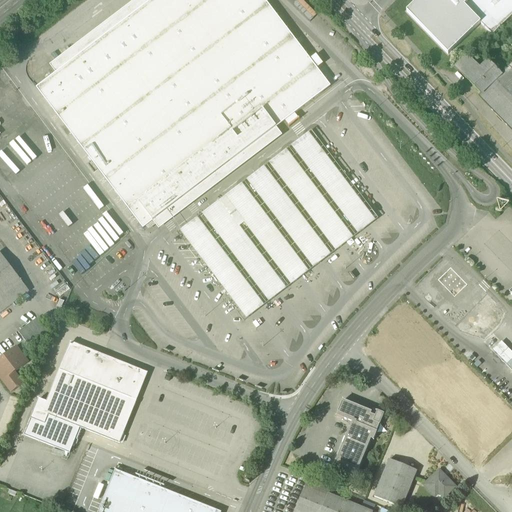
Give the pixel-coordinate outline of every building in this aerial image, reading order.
[(264,0),(153,0),(36,89),(143,229),(163,214),(167,219),(181,208),(177,203),(330,87),(264,0)] [(305,0),(299,0),(295,4),(311,21),(318,14),(305,0)] [(469,0),(419,0),(407,12),(449,54),(480,23),(464,6),(469,0)] [(493,36),(511,16),(511,0),(469,0),(464,6),(480,23),(493,36)] [(466,58),(456,68),(466,78),(477,68),(466,58)] [(477,68),(466,78),(481,94),(500,76),(488,64),(480,71),(477,68)] [(511,64),(481,95),(511,127),(511,64)] [(311,132),(179,232),(246,319),(378,220),(311,132)] [(0,313),(29,292),(0,253),(0,313)] [(168,278),(178,273),(173,263),(163,268),(168,278)] [(37,319),(19,334),(29,347),(47,332),(37,319)] [(142,372),(86,350),(86,349),(71,343),(71,344),(70,344),(71,345),(65,357),(65,358),(60,371),(59,370),(59,371),(132,400),(142,372)] [(511,358),(511,355),(500,344),(493,351),(506,364),(511,358)] [(16,347),(0,359),(0,380),(10,394),(24,384),(15,373),(28,363),(16,347)] [(132,400),(59,371),(60,372),(56,382),(55,381),(55,382),(55,383),(52,392),(51,392),(50,393),(51,393),(47,403),(46,403),(46,404),(47,404),(43,413),(49,415),(58,419),(57,420),(58,420),(58,419),(71,425),(72,426),(73,425),(79,428),(85,430),(85,431),(86,431),(99,436),(100,437),(100,436),(113,441),(113,442),(114,443),(114,442),(120,444),(124,434),(119,432),(132,400)] [(147,374),(142,372),(132,400),(119,432),(124,434),(147,374)] [(38,399),(30,420),(45,425),(49,415),(43,413),(47,404),(46,404),(39,401),(39,400),(38,399)] [(372,413),(343,401),(337,416),(352,423),(333,468),(356,477),(371,440),(373,441),(377,432),(379,426),(380,426),(384,415),(377,412),(375,417),(370,415),(372,413)] [(71,425),(58,419),(58,420),(57,420),(58,419),(49,415),(45,425),(30,420),(24,436),(25,436),(39,441),(39,442),(40,442),(40,441),(54,447),(53,448),(54,448),(55,447),(69,453),(74,441),(75,442),(75,440),(77,434),(78,434),(78,433),(79,428),(73,425),(72,426),(71,425)] [(417,472),(389,461),(374,497),(402,509),(417,472)] [(216,511),(217,511),(116,471),(98,511),(216,511)] [(455,488),(439,472),(424,486),(432,494),(435,491),(444,499),(455,488)] [(331,487),(309,478),(306,485),(328,494),(329,494),(331,487)] [(298,504),(294,511),(320,511),(328,494),(306,485),(300,499),(298,504)] [(370,511),(329,494),(328,494),(320,511),(370,511)]
